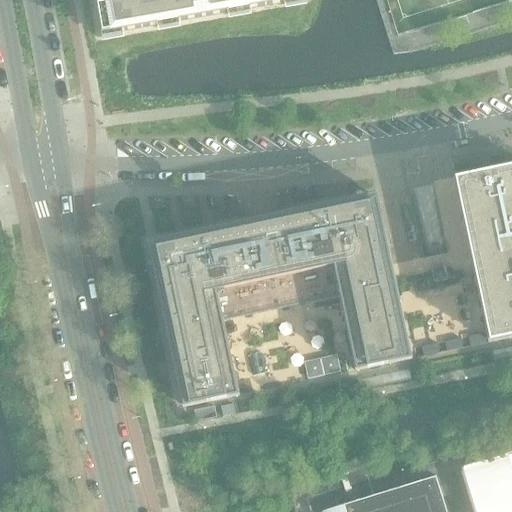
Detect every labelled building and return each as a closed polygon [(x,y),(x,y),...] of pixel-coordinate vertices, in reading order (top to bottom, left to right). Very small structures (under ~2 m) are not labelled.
[(94,0),(101,36),(302,0),(94,0)] [(511,166),(454,179),(489,343),(511,337),(511,166)] [(371,204),(300,219),(305,244),(233,259),(227,234),(157,249),(190,407),(238,397),(222,321),(340,296),(356,372),(404,362),(371,204)] [(474,511),(511,511),(511,453),(461,469),(474,511)] [(446,511),(436,477),(374,496),(365,465),(287,489),(291,504),(293,511),(446,511)]
